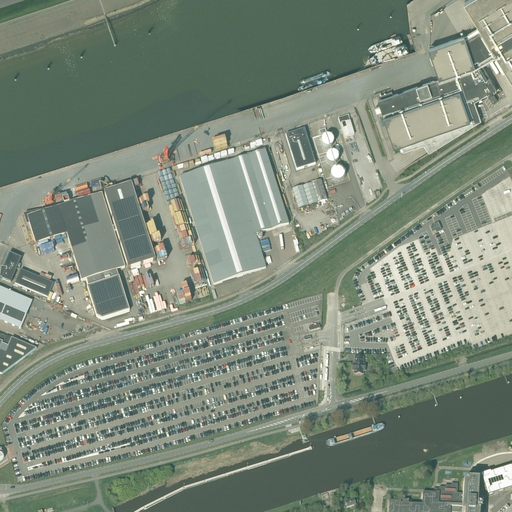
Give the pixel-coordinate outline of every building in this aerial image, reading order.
[(511,0),(468,0),(465,3),(480,28),(465,36),(429,49),(439,79),(378,100),(380,106),(375,108),(377,113),(382,111),(394,147),(401,145),(404,151),(424,144),(429,152),(481,121),(475,102),(487,94),(493,103),(498,100),(493,93),(497,91),(482,65),(489,61),(497,57),(511,81),(511,0)] [(446,6),(439,11),(441,15),(446,13),(449,11),(446,6)] [(349,117),(348,115),(346,116),(338,118),(340,124),(344,138),(354,135),(350,121),(349,117)] [(296,170),(315,164),(304,129),(285,135),(296,170)] [(321,142),(321,144),(322,147),(324,148),(326,149),(329,149),(331,148),(332,147),(333,145),(333,144),(333,141),(331,139),(329,138),(327,137),(324,138),(322,140),(321,142)] [(266,269),(255,235),(289,225),(265,150),(179,178),(185,194),(213,285),(266,269)] [(328,163),(330,165),(332,165),(334,165),(336,164),(338,162),(338,160),(339,158),(338,157),(337,155),(334,153),(332,153),(329,154),(327,155),(326,158),(326,161),(328,163)] [(330,177),(331,180),(333,181),(336,182),(339,182),(341,181),(343,180),(344,178),(344,175),(344,173),(342,170),(340,169),(337,168),(334,169),(331,171),(330,174),(330,177)] [(292,190),(298,210),(327,200),(321,181),(292,190)] [(91,194),(88,182),(76,185),(79,197),(86,195),(86,196),(91,194)] [(174,204),(171,205),(181,242),(192,239),(177,183),(164,187),(168,199),(173,198),(174,204)] [(135,266),(155,260),(131,184),(111,191),(135,266)] [(39,210),(24,215),(27,225),(29,224),(36,244),(48,240),(53,255),(72,249),(80,276),(82,281),(86,279),(88,286),(87,287),(96,317),(102,320),(129,311),(117,270),(125,267),(102,194),(40,213),(39,210)] [(155,234),(159,233),(149,197),(143,199),(145,205),(140,206),(146,225),(150,224),(151,230),(149,230),(150,234),(149,234),(153,250),(164,246),(162,240),(157,241),(155,234)] [(71,264),(70,259),(69,259),(67,252),(59,254),(62,266),(71,264)] [(0,278),(11,283),(21,259),(11,255),(9,254),(3,268),(1,268),(0,278)] [(54,284),(21,270),(15,284),(48,298),(54,284)] [(0,320),(21,329),(32,301),(0,287),(0,320)] [(199,299),(197,291),(190,293),(189,289),(177,291),(180,304),(199,299)] [(160,293),(148,296),(150,302),(162,299),(160,293)] [(0,373),(2,374),(36,348),(0,333),(0,373)] [(363,364),(363,358),(355,357),(355,364),(353,364),(352,371),(354,371),(354,374),(363,374),(363,371),(365,371),(365,364),(363,364)] [(483,474),(478,476),(485,496),(490,494),(490,495),(496,493),(495,492),(505,489),(505,490),(509,489),(508,485),(511,484),(511,467),(509,469),(508,466),(502,468),(502,469),(498,470),(492,471),(492,472),(488,474),(487,472),(483,473),(483,474)] [(389,501),(388,511),(479,511),(480,510),(481,510),(481,506),(477,506),(478,499),(481,499),(481,491),(478,491),(478,486),(478,484),(479,480),(468,480),(468,483),(464,483),(463,494),(458,494),(458,485),(452,484),(452,487),(446,486),(446,488),(439,488),(439,490),(434,489),(434,493),(436,493),(436,494),(423,493),(422,505),(412,504),(412,501),(403,501),(402,504),(401,504),(401,502),(389,501)] [(354,500),(345,502),(346,504),(346,505),(345,506),(346,508),(347,508),(356,506),(355,504),(358,503),(357,500),(354,500)]
